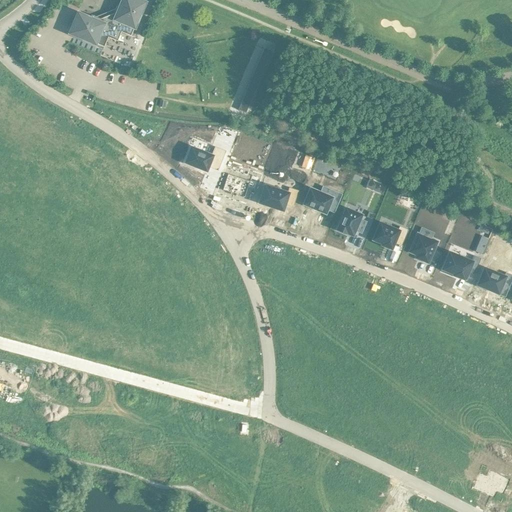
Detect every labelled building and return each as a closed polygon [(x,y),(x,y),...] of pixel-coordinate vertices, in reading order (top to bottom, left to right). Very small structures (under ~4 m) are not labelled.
[(96,45),(101,34),(117,41),(124,24),(135,29),(147,1),(146,0),(120,0),(118,6),(117,6),(118,4),(117,4),(113,13),(100,18),(91,14),(91,15),(92,16),(77,10),(67,33),(96,45)] [(107,57),(110,51),(104,49),(101,55),(107,57)] [(32,57),(29,64),(40,69),(43,62),(32,57)] [(199,167),(206,170),(208,166),(217,170),(225,151),(215,146),(211,155),(192,147),(186,161),(193,164),(193,165),(194,165),(198,166),(198,167),(199,167)] [(306,155),(302,166),(303,167),(310,169),(313,158),(306,155)] [(254,189),(258,177),(251,175),(249,180),(227,173),(222,190),(230,193),(229,194),(236,196),(237,195),(245,197),(248,187),(254,189)] [(381,184),(377,191),(383,194),(386,186),(381,184)] [(265,185),(260,202),(268,204),(268,205),(269,205),(274,206),(274,207),(275,207),(283,209),(284,203),(292,206),(298,190),(289,187),(287,192),(265,185)] [(317,210),(318,209),(325,213),(329,204),(336,207),(341,194),(334,191),(331,196),(310,187),(303,203),(311,207),(312,208),(312,207),(317,209),(316,210),(317,210)] [(346,208),(337,229),(339,230),(338,230),(339,231),(340,230),(344,232),(344,233),(345,232),(346,233),(347,232),(351,233),(351,234),(352,234),(353,234),(354,230),(361,233),(366,221),(359,218),(361,214),(346,208)] [(373,239),(374,239),(374,240),(375,240),(375,239),(383,243),(383,244),(384,245),(385,246),(385,245),(389,247),(390,247),(391,248),(394,242),(401,245),(407,229),(399,226),(398,230),(380,222),(373,239)] [(417,233),(410,251),(417,255),(416,257),(417,258),(418,259),(418,258),(421,260),(422,260),(426,262),(427,263),(427,262),(428,262),(437,241),(417,233)] [(450,252),(443,268),(444,268),(444,269),(445,269),(455,273),(454,274),(456,275),(457,276),(457,275),(461,277),(462,278),(462,277),(464,278),(464,277),(465,277),(468,271),(474,273),(480,258),(473,255),(471,261),(450,252)] [(298,287),(302,275),(296,273),(297,268),(276,261),(271,276),(291,283),(291,285),(298,287)] [(485,268),(478,284),(485,287),(485,288),(486,287),(490,289),(490,290),(491,290),(491,289),(498,292),(502,284),(508,287),(511,278),(511,274),(506,272),(504,276),(485,268)] [(336,280),(328,277),(329,277),(322,275),(315,272),(310,287),(330,294),(329,296),(337,299),(342,285),(335,282),(336,280)] [(360,291),(352,288),(347,302),(367,310),(364,316),(373,319),(380,302),(372,299),(373,296),(366,293),(366,292),(365,292),(365,293),(360,291),(361,290),(360,290),(360,291)] [(386,327),(387,325),(407,332),(414,313),(405,310),(406,307),(395,303),(391,313),(384,310),(379,325),(386,327)] [(444,357),(452,340),(444,336),(448,328),(436,323),(435,324),(425,320),(418,335),(440,344),(436,353),(444,357)] [(463,333),(457,347),(478,356),(478,355),(484,358),(489,346),(483,343),(484,341),(463,333)] [(304,366),(314,347),(316,348),(320,340),(308,334),(305,342),(300,340),(290,359),(304,366)] [(504,351),(494,373),(506,379),(508,375),(511,376),(511,356),(511,355),(504,351)] [(330,398),(331,397),(307,386),(301,400),(315,407),(315,408),(324,413),(325,410),(331,412),(336,401),(330,398)] [(344,405),(338,419),(356,427),(362,414),(344,405)] [(405,429),(406,426),(392,419),(383,439),(392,444),(393,443),(397,445),(399,441),(405,443),(411,432),(405,429)] [(417,441),(413,449),(420,452),(419,454),(430,460),(432,457),(437,460),(443,448),(437,445),(440,439),(422,431),(420,434),(418,433),(415,440),(417,441)] [(450,452),(442,470),(463,480),(466,474),(472,477),(480,460),(474,457),(471,462),(450,452)] [(272,484),(274,484),(273,486),(296,497),(294,502),(300,505),(305,494),(300,491),(307,474),(293,467),(292,471),(282,467),(277,477),(275,476),(272,484)] [(498,483),(481,475),(475,487),(493,496),(496,490),(502,492),(507,481),(501,478),(498,483)] [(339,488),(338,487),(337,487),(334,486),(334,485),(333,485),(326,482),(317,501),(338,510),(345,494),(338,491),(339,488)] [(381,511),(383,509),(361,499),(354,511),(381,511)]
